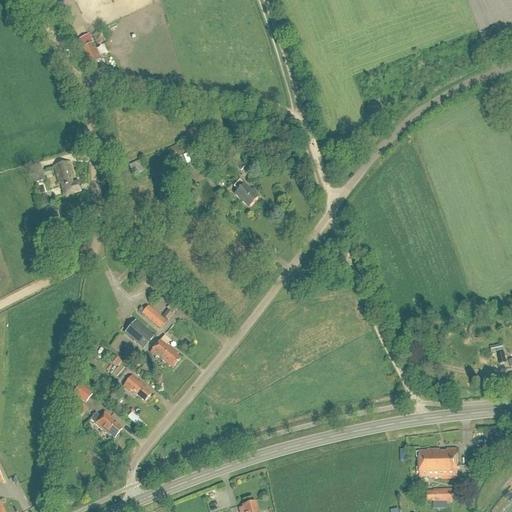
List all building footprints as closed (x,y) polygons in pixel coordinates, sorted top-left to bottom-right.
[(89,38),(80,43),(83,48),(91,65),(101,60),(99,56),(96,50),(93,43),(92,43),(89,38)] [(167,149),(172,160),(183,155),(179,144),(167,149)] [(234,167),(241,173),(247,166),(241,160),(234,167)] [(59,185),(60,184),(64,198),(81,193),(78,182),(76,182),(70,162),(54,167),(59,185)] [(129,166),(134,176),(144,171),(139,162),(129,166)] [(40,165),(30,168),(34,184),(44,181),(40,165)] [(233,187),(238,192),(235,195),(248,208),(258,198),(245,185),(244,186),(239,181),(233,187)] [(41,211),(44,222),(58,219),(55,207),(41,211)] [(63,251),(74,248),(73,242),(61,245),(63,251)] [(138,257),(131,264),(144,277),(146,278),(154,285),(160,279),(161,278),(138,257)] [(154,285),(179,308),(185,302),(160,279),(154,285)] [(141,314),(160,329),(167,322),(148,306),(146,308),(143,306),(139,311),(142,313),(141,314)] [(167,321),(172,315),(167,311),(162,317),(167,321)] [(124,334),(143,350),(154,336),(135,321),(124,334)] [(84,343),(86,331),(75,330),(74,342),(84,343)] [(181,359),(177,356),(178,355),(161,341),(150,353),(155,358),(156,356),(173,370),(181,359)] [(492,353),(503,351),(502,345),(491,347),(492,353)] [(497,355),(499,365),(506,363),(504,354),(497,355)] [(108,361),(116,368),(121,362),(113,356),(108,361)] [(122,364),(112,376),(121,383),(130,371),(122,364)] [(150,395),(131,379),(124,388),(129,392),(130,390),(145,402),(150,395)] [(73,394),(85,404),(92,395),(79,385),(73,394)] [(78,403),(69,415),(78,423),(88,411),(78,403)] [(117,422),(105,412),(101,418),(96,414),(91,420),(95,425),(108,436),(109,435),(114,439),(122,429),(115,424),(117,422)] [(493,439),(490,451),(504,455),(507,443),(493,439)] [(457,450),(447,450),(447,452),(440,452),(440,450),(428,450),(428,452),(420,452),(421,478),(458,477),(457,450)] [(472,451),(473,464),(473,470),(484,470),(484,463),(489,463),(489,450),(472,451)] [(452,503),(452,490),(434,491),(434,492),(427,492),(427,502),(434,502),(434,504),(452,503)] [(257,511),(255,503),(242,506),(243,511),(257,511)]
